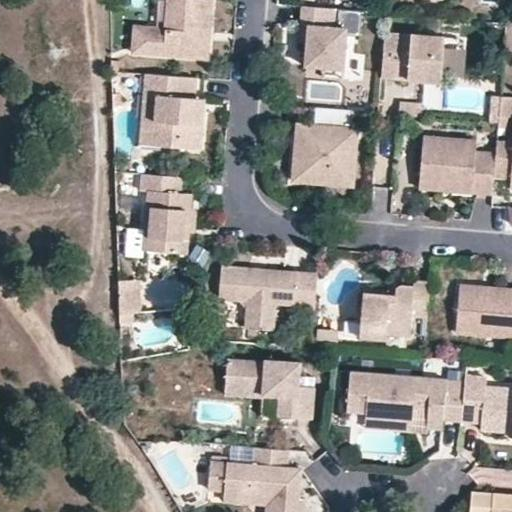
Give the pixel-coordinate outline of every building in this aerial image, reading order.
[(149,51),(208,58),(214,0),(170,0),(167,28),(157,27),(152,26),(149,51)] [(310,27),(309,42),(306,67),(325,69),(344,70),(348,31),(339,29),(341,9),(305,5),(304,27),(310,27)] [(152,26),(137,25),(135,50),(149,51),(152,26)] [(443,83),(444,75),(447,41),(414,38),(412,57),(384,54),(382,78),(443,83)] [(144,93),(146,93),(157,94),(154,121),(164,122),(162,146),(201,150),(205,112),(195,111),(196,96),(198,76),(146,72),(144,93)] [(164,122),(154,121),(157,94),(146,93),(141,145),(162,146),(164,122)] [(489,110),(498,113),(501,94),(491,94),(489,110)] [(511,96),(501,94),(498,113),(511,114),(511,96)] [(205,112),(206,97),(196,96),(195,111),(205,112)] [(401,102),(400,114),(423,116),(424,104),(401,102)] [(310,122),(308,141),(295,140),(294,154),(307,155),(305,178),(328,180),(330,170),(355,173),(359,127),(354,124),(356,110),(318,107),(315,123),(310,122)] [(295,140),(308,141),(310,122),(296,121),(295,140)] [(440,191),(442,182),(453,180),(468,183),(469,194),(491,197),(493,177),(496,152),(475,150),(476,141),(422,136),(416,188),(440,191)] [(511,143),(496,142),(496,152),(493,177),(511,176),(511,181),(511,190),(511,143)] [(307,155),(294,154),(291,176),(305,178),(307,155)] [(330,170),(328,180),(354,183),(355,173),(330,170)] [(138,189),(151,192),(145,233),(142,249),(165,252),(182,254),(191,193),(180,189),(182,175),(140,171),(138,189)] [(469,194),(468,183),(453,180),(442,182),(440,191),(469,194)] [(142,249),(145,233),(128,231),(125,252),(163,257),(165,252),(142,249)] [(236,296),(258,297),(264,305),(262,326),(290,328),(290,320),(293,302),(308,303),(315,303),(318,268),(286,265),(286,275),(266,273),(266,263),(239,261),(236,296)] [(286,275),(286,265),(266,263),(266,273),(286,275)] [(145,284),(123,284),(123,305),(123,309),(137,308),(144,308),(145,284)] [(399,303),(390,302),(392,288),(365,286),(362,319),(360,334),(387,337),(387,332),(412,335),(414,317),(428,318),(430,285),(419,284),(416,285),(400,284),(400,288),(399,303)] [(464,287),(460,333),(511,337),(511,289),(505,289),(505,298),(483,296),(483,288),(464,287)] [(400,288),(392,288),(390,302),(399,303),(400,288)] [(483,288),(483,296),(505,298),(505,289),(483,288)] [(137,308),(123,309),(123,316),(137,317),(137,308)] [(226,396),(267,397),(295,399),(294,420),(310,421),(313,390),(300,389),(301,364),(265,360),(264,365),(228,361),(226,396)] [(351,411),(371,412),(402,415),(417,417),(418,411),(432,413),(430,427),(445,428),(446,420),(461,420),(462,404),(463,389),(450,388),(450,379),(353,370),(351,392),(345,392),(343,406),(351,407),(351,411)] [(450,379),(450,388),(463,389),(464,382),(450,379)] [(511,389),(486,388),(486,380),(464,379),(464,382),(463,389),(462,404),(484,406),(482,430),(508,432),(509,432),(511,432),(511,389)] [(294,420),(295,399),(267,397),(265,419),(294,420)] [(371,412),(370,429),(401,432),(402,415),(371,412)] [(245,491),(256,484),(269,486),(268,505),(267,511),(304,511),(306,500),(298,499),(299,490),(291,489),(293,468),(286,467),(288,448),(255,446),(253,464),(228,463),(225,490),(245,491)] [(301,469),(293,468),(291,489),(299,490),(301,469)] [(225,490),(224,501),(258,504),(268,505),(269,486),(256,484),(245,491),(225,490)] [(489,511),(511,511),(511,493),(497,490),(489,511)]
